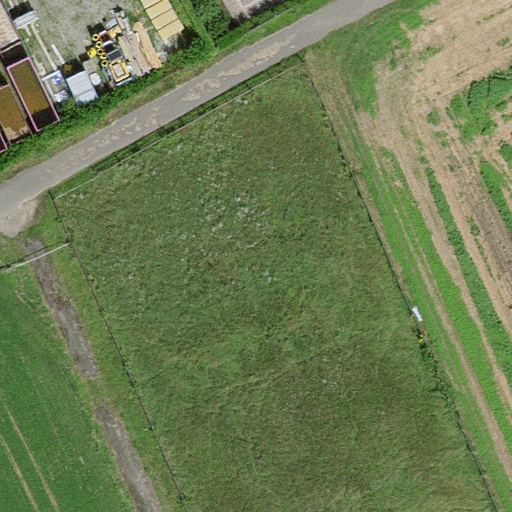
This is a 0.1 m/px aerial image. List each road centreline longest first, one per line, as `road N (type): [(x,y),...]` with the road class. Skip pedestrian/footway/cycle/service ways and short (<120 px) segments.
road 1 (track): [(374,0),(0,205)]
road 2 (track): [(10,199),(151,511)]
